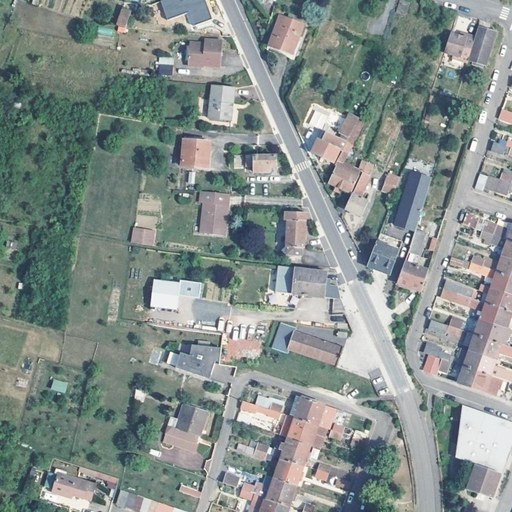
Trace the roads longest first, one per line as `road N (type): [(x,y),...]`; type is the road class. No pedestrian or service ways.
road 1 (tertiary): [(226,0),(406,396),(427,511)]
road 2 (residential): [(353,511),(382,428),(377,417),(257,378),(240,385),(201,511)]
road 3 (residential): [(511,411),(427,384),(411,355),(463,197)]
road 4 (residential): [(463,197),(511,54)]
